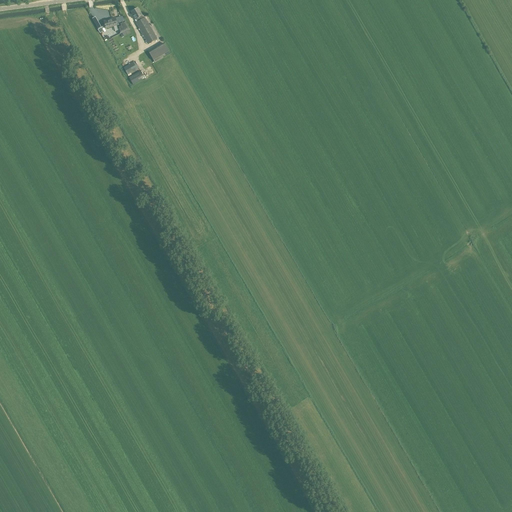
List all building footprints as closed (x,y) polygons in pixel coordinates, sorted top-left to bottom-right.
[(143,18),(141,16),(142,15),(138,8),(130,12),(135,20),(136,19),(137,22),(136,23),(148,44),(157,39),(145,17),(143,18)] [(117,23),(115,18),(103,21),(105,29),(117,26),(119,34),(120,34),(123,32),(130,29),(125,21),(117,23)] [(154,63),(163,58),(162,55),(169,51),(165,44),(149,53),(154,63)] [(128,76),(131,74),(131,73),(139,68),(135,61),(125,67),(124,68),(125,71),(127,75),(128,76)] [(133,85),(145,78),(141,71),(130,77),(129,77),(132,84),(133,85)]
